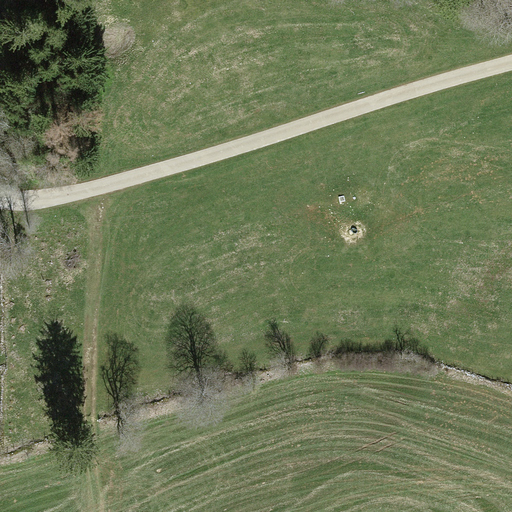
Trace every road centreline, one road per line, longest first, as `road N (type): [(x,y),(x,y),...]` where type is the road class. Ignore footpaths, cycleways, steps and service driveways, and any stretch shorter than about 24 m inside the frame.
road 1 (unclassified): [(0,198),(82,191),(511,61)]
road 2 (track): [(88,418),(103,185)]
